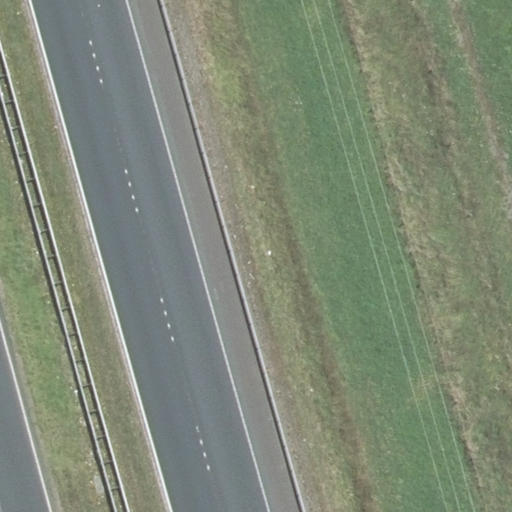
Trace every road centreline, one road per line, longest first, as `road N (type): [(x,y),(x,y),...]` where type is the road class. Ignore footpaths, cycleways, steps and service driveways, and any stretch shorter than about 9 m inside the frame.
road 1 (motorway): [(93,0),(232,511)]
road 2 (motorway): [(121,0),(201,511)]
road 3 (motorway): [(235,0),(300,511)]
